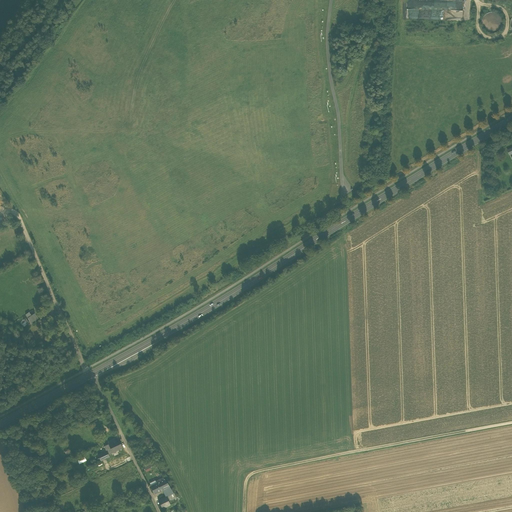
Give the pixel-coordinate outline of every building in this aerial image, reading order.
[(406,0),(406,18),(419,18),(419,14),(415,14),(415,10),(417,10),(417,8),(413,9),(413,6),(414,6),(413,0),(406,0)] [(448,10),(449,0),(442,0),(417,0),(417,5),(419,5),(419,10),(431,11),(430,14),(433,14),(433,20),(435,20),(436,10),(448,10)] [(488,33),(492,33),(496,33),(500,31),(502,27),(503,23),(502,19),(500,16),(497,13),(493,12),(489,13),(485,15),(483,19),(482,23),(482,27),(485,30),(488,33)] [(30,322),(31,323),(32,322),(31,321),(37,317),(35,314),(31,316),(28,318),(30,322)] [(116,441),(109,444),(113,453),(122,448),(118,440),(116,441)] [(108,444),(104,446),(106,451),(108,455),(113,453),(109,444),(108,444)] [(106,451),(98,455),(100,461),(109,457),(108,455),(106,451)] [(143,467),(145,470),(155,465),(153,462),(143,467)] [(151,486),(155,494),(162,490),(169,487),(163,477),(155,481),(157,484),(151,486)] [(162,490),(166,497),(174,493),(169,487),(162,490)] [(166,497),(170,505),(174,503),(172,500),(177,498),(174,493),(166,497)] [(170,505),(166,497),(158,501),(162,509),(170,505)]
